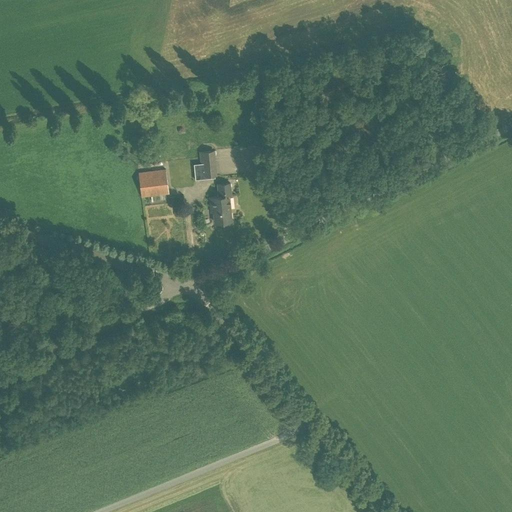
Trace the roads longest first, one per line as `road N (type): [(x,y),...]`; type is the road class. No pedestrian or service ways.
road 1 (unclassified): [(187,286),(511,125)]
road 2 (unclassified): [(381,511),(187,286)]
road 3 (unknown): [(303,419),(85,511)]
road 4 (unclassified): [(0,380),(187,286)]
road 5 (unclassified): [(187,286),(0,226)]
